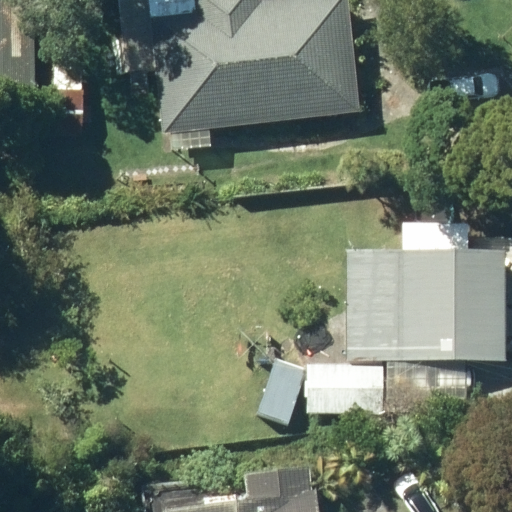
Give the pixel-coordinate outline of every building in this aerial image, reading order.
[(0,0),(0,98),(28,97),(21,0),(0,0)] [(330,0),(254,8),(252,0),(181,0),(184,16),(139,21),(154,138),(351,118),(338,0),(330,0)] [(53,95),(80,95),(81,73),(53,71),(53,95)] [(80,140),(80,95),(53,95),(52,141),(80,140)] [(16,133),(19,167),(48,164),(46,132),(16,133)] [(456,256),(457,228),(389,228),(390,256),(335,255),(338,369),(300,368),(300,420),(378,420),(378,370),(501,369),(497,255),(456,256)] [(303,511),(299,476),(238,484),(240,511),(303,511)]
